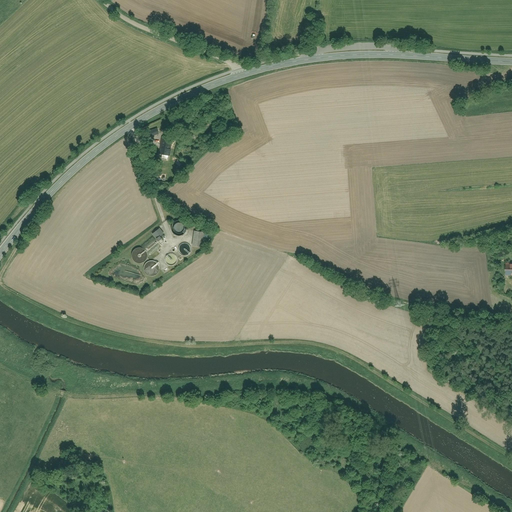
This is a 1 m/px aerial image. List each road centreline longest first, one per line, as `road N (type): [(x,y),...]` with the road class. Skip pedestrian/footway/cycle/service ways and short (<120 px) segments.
road 1 (tertiary): [(0,255),(101,147),(184,97),(242,74)]
road 2 (tertiary): [(242,74),(345,56),(511,61)]
road 3 (unclassified): [(242,74),(103,0)]
